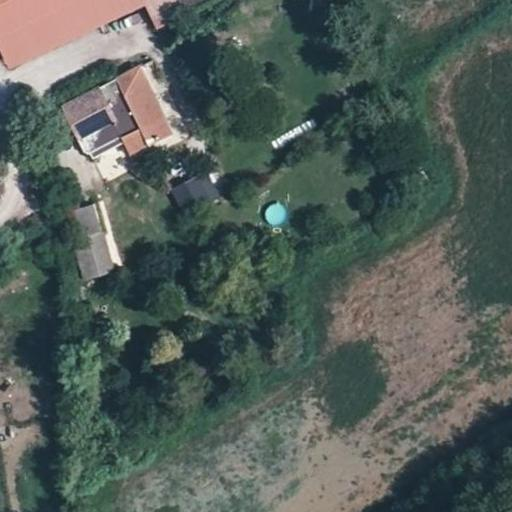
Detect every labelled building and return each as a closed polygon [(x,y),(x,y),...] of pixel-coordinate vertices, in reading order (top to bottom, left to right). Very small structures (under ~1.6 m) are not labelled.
[(181,0),(0,0),(0,43),(3,50),(114,0),(146,0),(149,3),(162,30),(190,16),(181,0)] [(10,65),(149,3),(146,0),(114,0),(3,50),(10,65)] [(181,0),(190,16),(219,0),(181,0)] [(253,20),(258,32),(280,24),(275,11),(253,20)] [(67,108),(87,150),(98,153),(127,139),(135,155),(175,136),(146,72),(67,108)] [(120,146),(95,159),(108,185),(134,173),(120,146)] [(404,181),(413,198),(433,188),(424,171),(404,181)] [(199,209),(185,177),(170,184),(184,216),(199,209)] [(301,194),(289,201),(301,221),(312,214),(301,194)] [(79,242),(91,281),(117,275),(116,269),(96,206),(79,211),(86,240),(79,242)]
